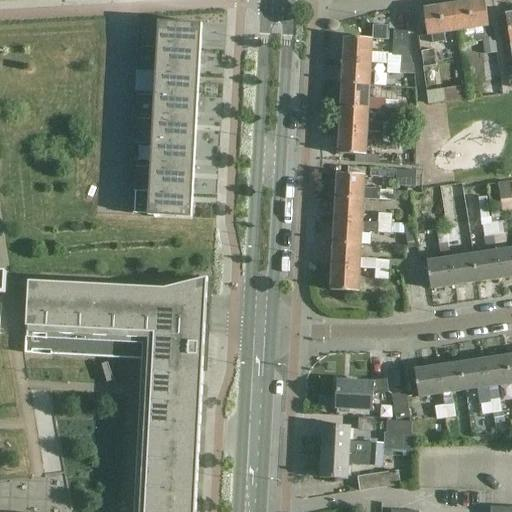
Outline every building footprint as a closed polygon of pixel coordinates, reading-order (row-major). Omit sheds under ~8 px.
[(490,26),(489,18),(486,0),(455,5),(459,30),(484,26),(486,35),(474,36),(475,43),(483,42),(485,55),(496,53),(492,26),(490,26)] [(428,35),(459,30),(455,5),(424,9),(426,25),(428,35)] [(159,23),(157,48),(201,50),(202,25),(159,23)] [(372,64),(387,64),(401,65),(401,64),(412,64),(408,34),(394,33),(393,53),(388,53),(388,52),(373,51),(374,40),(346,38),(344,62),(372,63),(372,64)] [(426,47),(429,64),(440,62),(437,45),(426,47)] [(157,48),(156,72),(199,74),(201,50),(157,48)] [(343,85),(371,87),(372,64),(372,63),(344,62),(343,85)] [(200,511),(211,303),(223,81),(199,80),(147,78),(61,73),(61,66),(23,64),(23,71),(0,69),(0,511),(200,511)] [(400,74),(401,65),(387,64),(387,74),(400,74)] [(486,84),(487,93),(498,92),(497,83),(486,84)] [(342,108),(370,110),(398,112),(398,100),(370,98),(371,87),(343,85),(342,108)] [(342,108),(340,131),(397,134),(398,118),(387,118),(386,122),(369,121),(370,110),(342,108)] [(397,144),(397,134),(340,131),(339,155),(367,156),(368,142),(397,144)] [(338,174),(337,198),(365,200),(365,199),(408,201),(409,180),(392,179),(392,191),(381,190),(381,188),(366,187),(366,176),(338,174)] [(499,183),(501,200),(511,198),(510,182),(499,183)] [(438,215),(432,192),(416,196),(423,219),(438,215)] [(364,222),(365,200),(337,198),(336,221),(364,223),(364,222)] [(379,214),(378,222),(378,224),(391,225),(391,224),(392,214),(379,214)] [(378,222),(364,222),(364,223),(336,221),(335,245),(362,246),(363,233),(394,234),(395,224),(391,224),(391,225),(378,224),(378,222)] [(497,252),(501,279),(511,277),(511,249),(509,250),(506,233),(503,234),(502,221),(493,223),(495,236),(497,252)] [(495,236),(493,223),(483,224),(485,238),(495,236)] [(403,226),(408,249),(418,247),(414,224),(403,226)] [(456,228),(447,230),(448,242),(449,242),(458,241),(456,228)] [(452,258),(449,242),(448,242),(447,230),(437,231),(442,260),(427,262),(429,271),(431,289),(455,286),(451,259),(452,258)] [(361,269),(376,270),(389,270),(389,260),(362,258),(362,246),(335,245),(333,268),(361,269)] [(497,252),(474,255),(478,283),(501,279),(497,252)] [(455,286),(478,283),(474,255),(452,258),(451,259),(455,286)] [(361,269),(333,268),(332,292),(360,293),(361,269)] [(389,270),(376,270),(376,280),(388,280),(389,270)] [(498,387),(511,385),(508,357),(485,360),(489,388),(498,387)] [(466,391),(489,388),(485,360),(462,364),(466,391)] [(462,364),(439,367),(443,395),(445,405),(447,418),(446,418),(448,430),(458,428),(453,393),(466,391),(462,364)] [(420,398),(443,395),(439,367),(416,371),(420,398)] [(373,384),(339,382),(337,409),(373,411),(374,399),(380,399),(380,396),(389,393),(387,380),(374,382),(373,384)] [(406,392),(392,394),(396,420),(410,418),(406,392)] [(500,399),(491,401),(493,413),(502,412),(500,399)] [(493,413),(491,401),(481,402),(483,415),(493,413)] [(437,419),(446,418),(447,418),(445,405),(435,407),(437,419)] [(387,433),(412,434),(412,422),(387,421),(387,433)] [(323,451),(384,454),(384,444),(351,442),(351,427),(324,425),(323,451)] [(392,435),(392,451),(408,451),(408,435),(392,435)] [(349,478),(349,465),(383,466),(384,454),(323,451),(322,477),(349,478)] [(399,472),(359,478),(361,492),(401,486),(399,472)]
